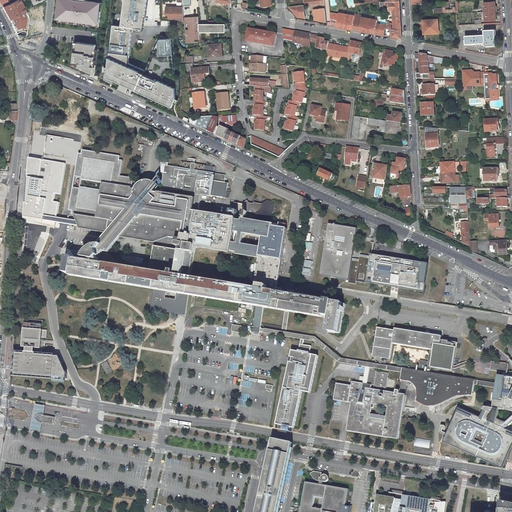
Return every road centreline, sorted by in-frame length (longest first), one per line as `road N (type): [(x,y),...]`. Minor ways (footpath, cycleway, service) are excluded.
road 1 (unclassified): [(19,64),(273,172)]
road 2 (unclassified): [(273,172),(511,283)]
road 3 (residential): [(289,91),(277,104),(271,139),(249,130),(235,23)]
road 4 (residential): [(414,151),(305,138),(273,172)]
road 5 (residential): [(407,45),(282,22)]
